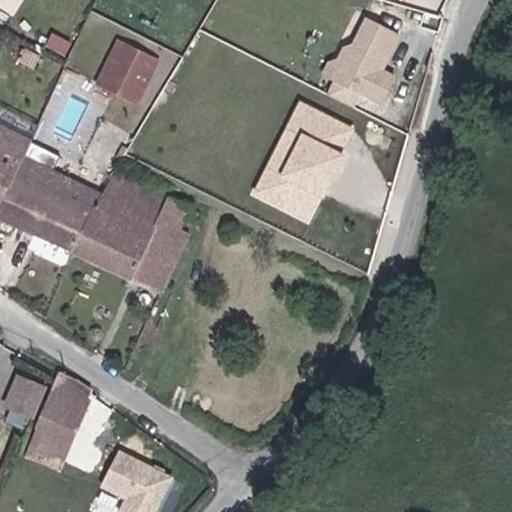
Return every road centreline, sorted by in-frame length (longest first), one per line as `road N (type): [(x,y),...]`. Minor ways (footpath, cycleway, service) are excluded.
road 1 (unclassified): [(484,0),(428,158),(396,296),(357,374),(258,487)]
road 2 (unclassified): [(0,312),(258,487)]
